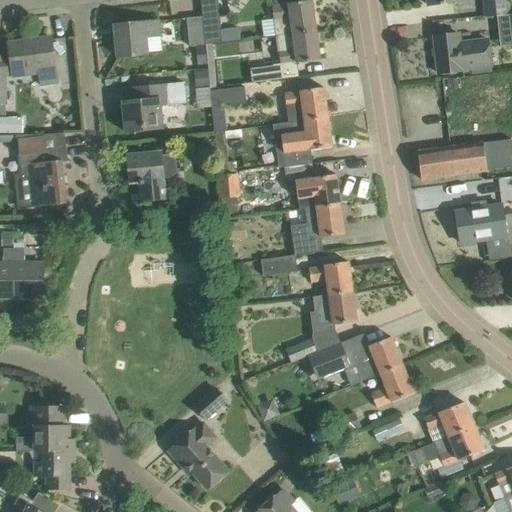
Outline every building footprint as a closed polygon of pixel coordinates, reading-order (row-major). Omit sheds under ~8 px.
[(272,6),(277,36),(317,30),(313,0),(272,6)] [(483,0),(485,16),(511,13),(509,0),(483,0)] [(220,15),(203,17),(205,44),(206,44),(213,44),(239,41),(237,28),(222,29),(220,15)] [(205,44),(203,17),(187,18),(190,46),(205,44)] [(160,21),(116,25),(119,57),(147,54),(145,35),(161,34),(160,21)] [(317,30),(277,36),(281,64),(297,62),(298,63),(321,60),(317,30)] [(434,37),(439,73),(463,71),(463,69),(491,66),(488,40),(460,43),(459,34),(434,37)] [(51,37),(10,43),(12,57),(14,76),(38,73),(56,71),(51,37)] [(213,44),(206,44),(208,70),(210,86),(210,89),(217,88),(213,44)] [(273,64),(274,66),(276,80),(299,76),(298,63),(297,62),(281,64),(273,64)] [(250,69),(252,83),(276,80),(274,66),(250,69)] [(195,71),(196,88),(210,86),(208,70),(195,71)] [(461,78),(447,79),(448,90),(462,88),(461,78)] [(123,102),(126,132),(164,129),(162,106),(186,104),(184,84),(167,85),(132,88),(133,101),(123,102)] [(211,91),(213,108),(247,104),(245,87),(211,91)] [(289,123),(305,120),(329,117),(325,87),(301,91),(285,93),(287,107),(289,123)] [(0,133),(23,133),(23,117),(0,117),(0,133)] [(329,117),(305,120),(289,123),(273,125),(279,168),(285,167),(311,164),(310,150),(333,147),(329,117)] [(215,134),(219,173),(229,172),(228,163),(225,132),(215,134)] [(65,135),(16,137),(19,166),(20,166),(21,174),(22,179),(18,179),(21,209),(68,204),(63,162),(68,161),(65,135)] [(438,149),(418,152),(422,180),(511,167),(511,142),(511,139),(438,149)] [(171,176),(176,170),(176,158),(169,152),(128,156),(131,183),(140,182),(142,203),(167,200),(164,176),(171,176)] [(236,162),(228,163),(229,172),(237,171),(236,162)] [(311,164),(285,167),(287,183),(297,182),(301,210),(306,209),(317,208),(341,204),(337,175),(313,178),(311,164)] [(218,177),(221,199),(240,196),(238,174),(218,177)] [(341,204),(317,208),(306,209),(308,224),(292,226),(296,255),(324,251),(322,237),(345,234),(341,204)] [(501,205),(456,212),(461,243),(506,236),(508,247),(511,246),(511,214),(503,216),(501,205)] [(244,220),(223,224),(224,242),(247,239),(244,220)] [(13,232),(2,233),(2,247),(14,247),(13,232)] [(14,249),(3,249),(3,263),(0,263),(0,298),(14,299),(14,249)] [(23,249),(14,249),(14,299),(44,298),(44,263),(23,263),(23,249)] [(262,260),(264,275),(297,270),(295,255),(262,260)] [(327,279),(330,295),(353,292),(349,262),(326,265),(309,268),(311,281),(327,279)] [(353,292),(330,295),(313,297),(315,312),(310,312),(313,333),(336,330),(335,325),(357,321),(353,292)] [(362,382),(381,374),(403,365),(392,337),(370,346),(371,347),(355,354),(359,364),(355,365),(362,382)] [(313,339),(286,349),(292,362),(308,356),(318,352),(313,339)] [(318,352),(308,356),(314,371),(316,374),(318,381),(345,370),(351,368),(348,361),(341,343),(318,352)] [(403,365),(381,374),(387,389),(372,395),(377,407),(393,401),(393,402),(415,393),(403,365)] [(195,407),(206,419),(227,401),(216,389),(195,407)] [(257,404),(263,421),(280,414),(273,398),(257,404)] [(425,419),(434,442),(474,426),(465,402),(440,412),(440,413),(425,419)] [(16,451),(41,451),(75,451),(75,439),(71,439),(70,425),(66,425),(65,412),(61,412),(61,406),(32,406),(32,426),(34,426),(34,437),(16,437),(16,451)] [(333,421),(338,436),(362,427),(356,412),(333,421)] [(400,419),(373,431),(377,441),(404,429),(400,419)] [(169,451),(182,466),(185,464),(208,489),(228,471),(207,447),(217,438),(204,424),(197,429),(196,428),(169,451)] [(474,426),(435,442),(444,467),(438,469),(441,478),(463,469),(464,469),(460,460),(484,450),(474,426)] [(422,448),(411,452),(416,466),(428,461),(422,448)] [(75,451),(41,451),(41,462),(35,462),(35,477),(47,477),(47,490),(71,490),(70,463),(75,463),(75,451)] [(315,460),(322,479),(344,471),(337,452),(315,460)] [(298,460),(287,470),(298,483),(310,473),(298,460)] [(495,475),(505,498),(511,494),(511,467),(508,469),(495,475)] [(444,482),(425,490),(428,498),(447,490),(444,482)] [(345,483),(332,489),(339,505),(352,500),(345,483)] [(293,511),(289,507),(294,503),(283,490),(257,511),(293,511)] [(43,511),(32,505),(34,501),(21,494),(14,505),(25,511),(43,511)]
